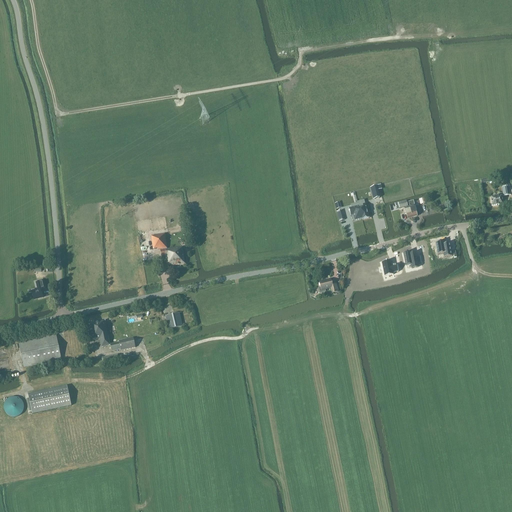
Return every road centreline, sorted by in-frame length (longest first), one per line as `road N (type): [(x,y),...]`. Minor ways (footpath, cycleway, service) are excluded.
road 1 (tertiary): [(60,317),(511,218)]
road 2 (tertiary): [(60,317),(48,152),(13,0)]
road 3 (track): [(0,397),(71,380),(122,379),(189,345),(258,327)]
